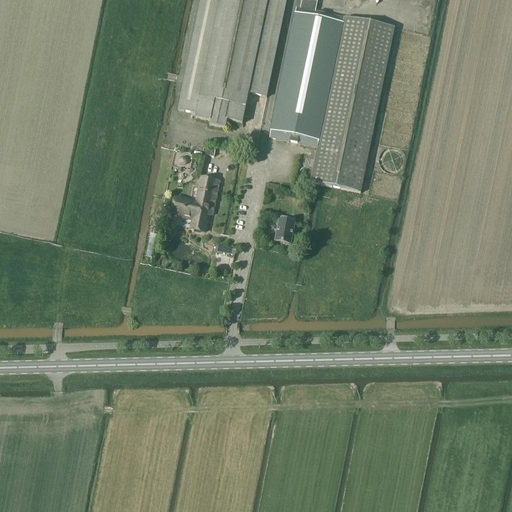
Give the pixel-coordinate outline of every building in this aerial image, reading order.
[(248,95),(267,99),(287,0),(201,0),(178,111),(196,115),(195,119),(210,123),(209,127),(225,130),(227,122),(242,125),(248,95)] [(270,139),(317,149),(345,19),(316,13),(318,3),(302,0),(301,10),(297,9),(270,139)] [(310,184),(361,194),(395,29),(345,19),(317,149),(310,184)] [(208,215),(212,216),(219,183),(200,180),(198,190),(195,203),(191,202),(175,199),(171,217),(191,221),(189,230),(205,233),(208,215)] [(280,218),(275,242),(291,246),(296,221),(280,218)]
